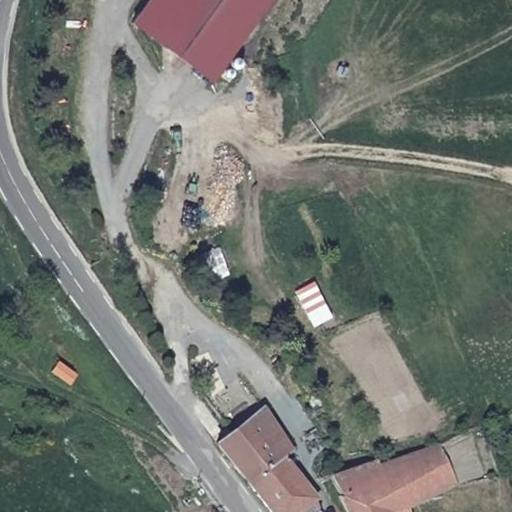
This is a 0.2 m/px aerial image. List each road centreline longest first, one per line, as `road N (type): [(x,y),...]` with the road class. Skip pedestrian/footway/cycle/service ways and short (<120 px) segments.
road 1 (secondary): [(0,148),(35,217),(240,511)]
road 2 (track): [(217,480),(92,405),(0,369)]
